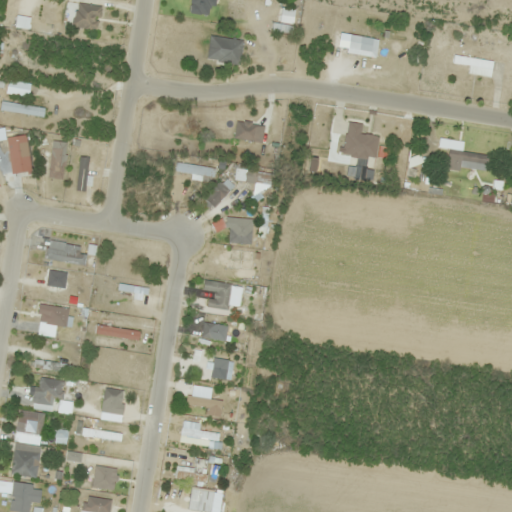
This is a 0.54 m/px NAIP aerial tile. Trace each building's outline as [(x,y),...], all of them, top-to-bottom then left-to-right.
[(57,0),(47,0),(45,30),(55,30),(57,0)] [(233,0),(233,3),(228,2),(227,10),(232,11),(231,20),(242,21),(244,0),(233,0)] [(74,29),(99,31),(100,5),(75,3),(74,29)] [(243,41),(210,35),(206,59),(239,65),(243,41)] [(372,38),(361,37),(359,51),(371,52),(372,38)] [(452,63),(468,66),(467,74),(491,77),(493,60),(469,57),(469,51),(454,49),(452,63)] [(44,109),(2,101),(0,109),(43,117),(44,109)] [(361,133),(362,123),(346,121),(342,155),(376,159),(379,136),(361,133)] [(489,156),(461,151),(463,142),(439,138),(437,148),(449,150),(447,160),(487,168),(489,156)] [(50,178),(64,178),(64,142),(50,142),(50,178)] [(20,144),(23,181),(31,180),(28,143),(20,144)] [(76,190),(86,191),(88,158),(78,158),(76,190)] [(204,197),(214,207),(234,187),(224,177),(204,197)] [(251,227),(229,227),(229,243),(251,243),(251,227)] [(80,247),(65,244),(64,251),(47,248),(45,258),(84,266),(86,255),(78,253),(80,247)] [(41,300),(77,302),(77,293),(41,292),(41,300)] [(65,343),(69,333),(37,321),(33,331),(65,343)] [(201,338),(214,339),(216,324),(203,322),(201,338)] [(59,370),(60,363),(34,361),(34,368),(59,370)] [(227,369),(190,362),(189,365),(199,367),(198,372),(225,377),(227,369)] [(33,395),(43,398),(42,402),(57,407),(65,384),(39,376),(33,395)] [(120,407),(123,392),(105,388),(102,403),(120,407)] [(185,402),(220,412),(222,403),(188,393),(185,402)] [(10,474),(35,478),(39,447),(34,446),(38,413),(18,410),(10,474)] [(122,440),(123,432),(90,424),(88,433),(122,440)] [(219,435),(182,427),(180,434),(217,443),(219,435)] [(175,479),(207,483),(208,472),(176,469),(175,479)] [(30,511),(31,502),(40,502),(41,485),(0,483),(0,493),(12,494),(12,511),(30,511)]
